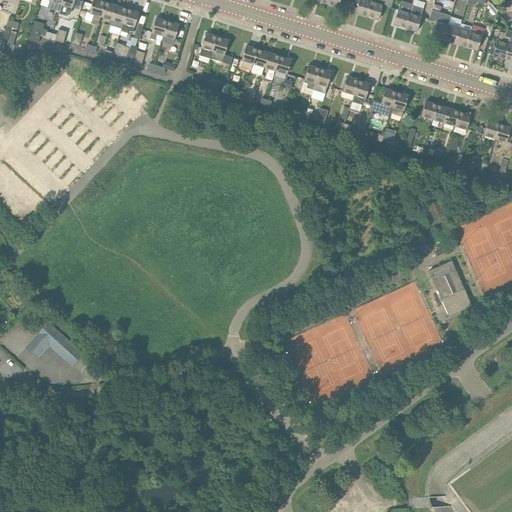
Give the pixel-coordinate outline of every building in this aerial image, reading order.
[(48,7),(58,11),(60,4),(61,0),(49,0),(50,1),(48,7)] [(61,0),(60,4),(58,11),(58,13),(66,16),(71,14),(74,0),(61,0)] [(98,24),(100,17),(105,2),(98,0),(92,0),(89,13),(94,14),(91,22),(98,24)] [(367,16),(371,1),(366,0),(359,0),(355,13),(367,16)] [(371,0),(371,1),(367,16),(378,20),(383,6),(390,8),(393,0),(371,0)] [(394,25),(405,28),(412,5),(412,4),(401,1),(398,10),(394,25)] [(105,2),(100,17),(112,20),(116,6),(105,2)] [(497,12),(491,4),(487,7),(487,10),(490,14),(493,15),(497,12)] [(412,5),(405,28),(417,32),(421,17),(420,17),(423,9),(412,5)] [(116,6),(112,20),(110,25),(122,29),(128,9),(116,6)] [(128,9),(122,29),(121,31),(132,34),(134,27),(139,13),(128,9)] [(163,36),(168,22),(156,18),(151,32),(152,32),(150,38),(155,40),(157,34),(163,36)] [(38,43),(44,24),(34,21),(28,40),(38,43)] [(168,22),(163,36),(162,41),(172,44),(174,39),(179,25),(168,22)] [(443,40),(448,26),(436,22),(432,36),(443,40)] [(455,43),(459,29),(448,26),(443,40),(455,43)] [(52,33),(50,39),(55,41),(63,43),(67,32),(59,29),(57,35),(52,33)] [(466,47),(470,33),(459,29),(455,43),(466,47)] [(504,59),(511,32),(511,31),(507,29),(505,34),(501,32),(498,41),(497,41),(493,55),(504,59)] [(79,46),(82,35),(75,32),(71,44),(79,46)] [(210,59),(210,58),(217,37),(206,33),(199,55),(210,59)] [(470,33),(466,47),(477,50),(482,36),(470,33)] [(103,47),(106,37),(101,35),(98,45),(103,47)] [(132,64),(137,50),(137,47),(135,47),(137,39),(129,36),(125,46),(117,43),(114,53),(112,59),(117,60),(130,64),(130,63),(132,64)] [(217,37),(210,58),(222,62),(222,59),(223,59),(229,40),(217,37)] [(252,63),(253,64),(257,49),(246,46),(239,66),(250,69),(252,63)] [(257,49),(253,64),(264,67),(268,53),(257,49)] [(112,59),(114,53),(105,50),(103,56),(112,59)] [(144,53),(137,50),(132,64),(141,67),(144,55),(144,53)] [(268,53),(264,67),(275,71),(279,56),(268,53)] [(279,56),(275,71),(287,74),(291,60),(279,56)] [(154,65),(152,71),(163,75),(165,69),(154,65)] [(313,89),(320,69),(308,65),(303,81),(307,83),(306,87),(313,89)] [(320,69),(313,89),(313,90),(325,94),(327,87),(331,72),(320,69)] [(202,87),(203,81),(192,77),(190,83),(202,87)] [(342,92),(354,95),(358,81),(347,77),(342,92)] [(292,81),(284,79),(282,87),(289,89),(292,81)] [(358,81),(354,95),(352,101),(363,104),(369,84),(358,81)] [(212,90),(221,92),(223,86),(214,83),(212,90)] [(234,87),(225,84),(222,93),(231,95),(234,87)] [(391,112),(397,93),(385,89),(381,103),(373,101),(370,111),(389,117),(391,112)] [(397,93),(391,112),(402,116),(408,96),(397,93)] [(421,116),(432,119),(437,105),(425,101),(421,116)] [(437,105),(432,119),(443,123),(448,108),(437,105)] [(346,120),(349,108),(344,107),(340,118),(346,120)] [(324,124),(327,114),(328,111),(320,108),(319,111),(316,122),(324,124)] [(448,108),(443,123),(454,126),(459,112),(448,108)] [(459,112),(454,126),(466,130),(470,115),(459,112)] [(483,135),(495,139),(499,124),(487,121),(483,135)] [(499,124),(495,139),(506,142),(511,128),(499,124)] [(408,147),(414,129),(411,128),(404,146),(408,147)] [(383,136),(381,142),(386,144),(387,140),(393,141),(395,132),(387,130),(385,137),(383,136)] [(456,149),(458,139),(451,137),(448,149),(456,149)] [(505,173),(508,161),(502,159),(499,171),(505,173)] [(436,256),(458,247),(456,243),(434,252),(436,256)] [(451,261),(428,271),(449,317),(472,306),(451,261)] [(83,354),(48,323),(26,347),(38,357),(49,344),(72,365),(83,354)] [(377,462),(372,466),(376,471),(381,467),(377,462)]
